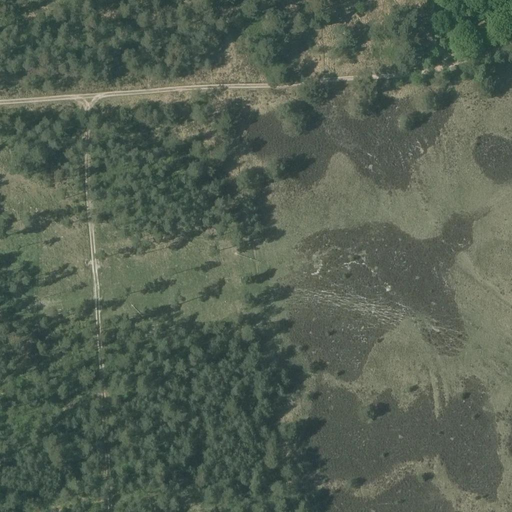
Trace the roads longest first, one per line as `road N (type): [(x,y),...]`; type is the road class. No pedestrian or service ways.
road 1 (track): [(0,102),(442,65)]
road 2 (track): [(89,96),(84,151),(94,301),(265,295)]
road 3 (track): [(94,301),(107,511)]
